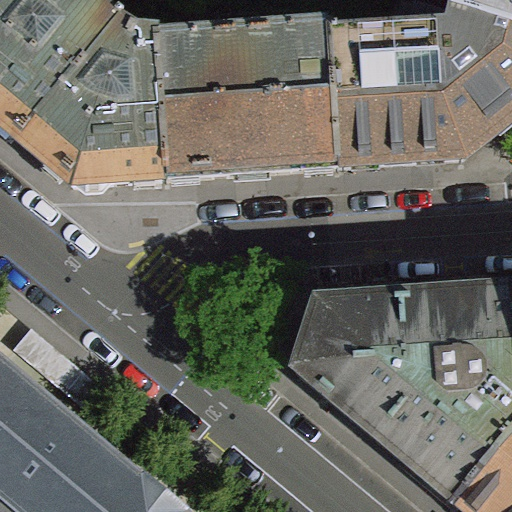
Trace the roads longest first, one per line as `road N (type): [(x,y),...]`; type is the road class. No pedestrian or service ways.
road 1 (residential): [(511,229),(220,250),(186,260),(122,319)]
road 2 (residential): [(349,511),(122,319)]
road 3 (residential): [(122,319),(0,217)]
